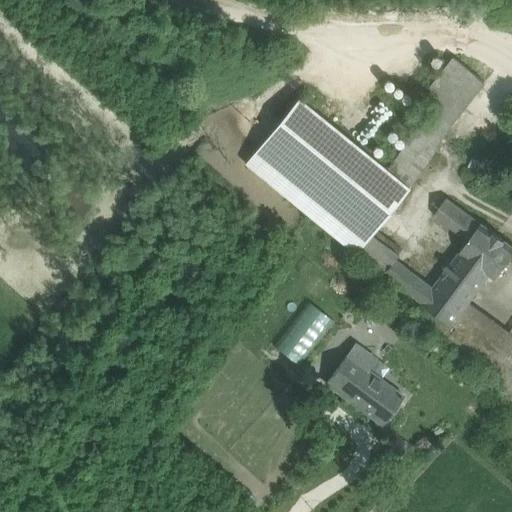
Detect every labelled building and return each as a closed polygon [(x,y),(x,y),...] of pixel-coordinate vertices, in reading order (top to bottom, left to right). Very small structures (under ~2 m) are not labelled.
[(484,82),(454,58),(420,101),(430,108),(419,123),(441,139),(484,82)] [(408,187),(299,99),(246,164),(355,252),(371,233),(408,187)] [(481,223),(447,198),(434,215),(468,240),(469,240),(481,223)] [(468,240),(433,287),(394,259),(383,273),(431,308),(452,324),(469,302),(490,274),(495,278),(511,255),(511,245),(481,223),(469,240),(468,240)] [(398,253),(371,233),(355,252),(383,273),(394,259),(398,253)] [(298,363),(332,319),(308,300),(274,345),(298,363)] [(511,333),(469,302),(452,324),(431,308),(421,321),(447,341),(446,342),(494,377),(489,384),(511,402),(511,333)] [(390,314),(386,319),(393,325),(397,320),(390,314)] [(383,425),(404,396),(368,369),(376,358),(356,343),(327,383),(383,425)]
